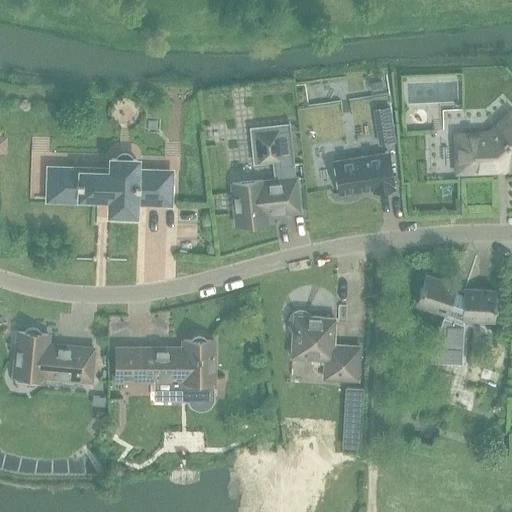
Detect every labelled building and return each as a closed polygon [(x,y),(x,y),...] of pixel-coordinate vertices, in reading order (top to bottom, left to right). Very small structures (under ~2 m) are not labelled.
[(416,111),(411,116),(411,123),(417,127),(423,127),(428,122),(427,115),(422,110),(416,111)] [(511,115),(510,113),(493,128),(496,131),(490,137),(476,137),(476,133),(456,134),(457,171),(497,169),(497,166),(506,165),(508,164),(511,167),(511,115)] [(259,222),(260,222),(266,221),(265,211),(275,210),(275,213),(299,210),(296,178),(290,124),(275,126),(276,130),(256,132),(259,162),(274,161),(276,179),(262,181),(262,180),(232,183),(236,225),(243,224),(244,224),(244,225),(245,225),(245,226),(246,226),(246,227),(247,227),(248,227),(249,227),(249,228),(250,228),(251,228),(252,228),(253,228),(253,227),(254,227),(255,227),(256,227),(256,226),(257,226),(257,225),(258,225),(258,224),(259,224),(259,223),(259,222)] [(135,201),(169,202),(170,171),(136,170),(136,159),(133,159),(131,154),(127,151),(122,151),(117,154),(115,159),(111,159),(111,169),(55,167),(54,198),(110,200),(110,211),(113,211),(113,215),(131,215),(131,212),(135,212),(135,201)] [(394,185),(389,153),(333,161),(338,193),(373,188),(374,192),(394,189),(393,185),(394,185)] [(461,363),(464,319),(493,320),(495,290),(464,289),(455,285),(426,275),(417,304),(444,313),(428,361),(461,363)] [(324,377),(357,379),(359,346),(333,344),(335,318),(310,316),(307,313),(303,311),(299,311),(295,312),(291,315),(289,319),(289,324),(290,328),(293,332),(291,356),(325,358),(324,377)] [(24,332),(17,331),(14,375),(44,377),(44,376),(91,380),(93,348),(56,344),(56,347),(47,346),(48,334),(41,333),(40,333),(40,332),(40,331),(39,331),(39,330),(38,330),(38,329),(37,329),(36,329),(36,328),(35,328),(34,328),(33,328),(32,328),(31,328),(30,328),(29,328),(28,328),(28,329),(27,329),(27,330),(26,330),(25,330),(25,331),(24,332)] [(132,380),(171,380),(171,399),(184,399),(184,400),(188,400),(192,406),(200,408),(208,406),(213,400),(214,381),(214,339),(206,339),(206,338),(205,338),(205,337),(204,337),(204,336),(203,336),(202,336),(202,335),(201,335),(200,335),(199,335),(198,335),(197,335),(196,335),(195,335),(194,336),(193,336),(193,337),(192,337),(192,338),(191,338),(191,339),(190,339),(183,339),(183,349),(172,349),(172,347),(132,347),(115,347),(115,380),(132,380)] [(462,401),(473,405),(479,391),(467,386),(462,401)] [(92,396),(92,405),(105,405),(106,397),(92,396)] [(342,434),(341,445),(359,446),(360,436),(342,434)]
